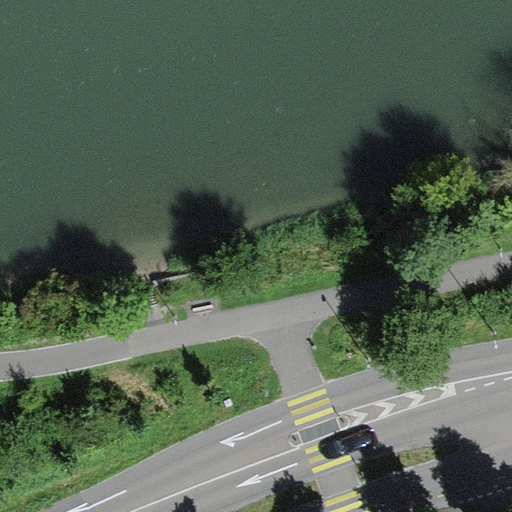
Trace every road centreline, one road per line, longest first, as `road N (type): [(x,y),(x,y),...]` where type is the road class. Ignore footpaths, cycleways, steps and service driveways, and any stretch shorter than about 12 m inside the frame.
road 1 (secondary): [(511,374),(442,370),(387,382),(257,429),(84,511)]
road 2 (primary): [(511,402),(328,452),(182,511)]
road 3 (primary): [(341,511),(457,471),(511,437)]
